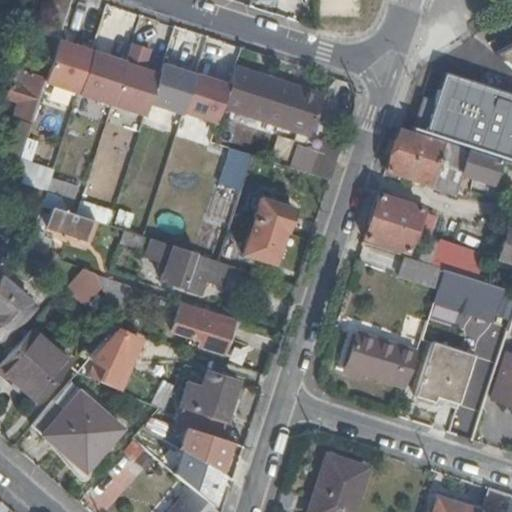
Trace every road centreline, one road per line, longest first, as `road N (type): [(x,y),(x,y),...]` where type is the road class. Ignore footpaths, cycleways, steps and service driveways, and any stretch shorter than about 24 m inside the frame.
road 1 (residential): [(283,405),(392,66)]
road 2 (residential): [(283,405),(511,479)]
road 3 (residential): [(392,66),(169,0)]
